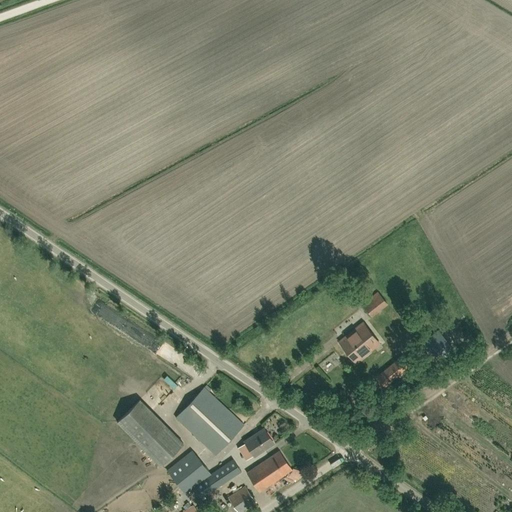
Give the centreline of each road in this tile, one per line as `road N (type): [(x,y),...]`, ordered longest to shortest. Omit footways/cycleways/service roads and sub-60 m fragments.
road 1 (unclassified): [(347,450),(0,215)]
road 2 (track): [(347,450),(511,333)]
